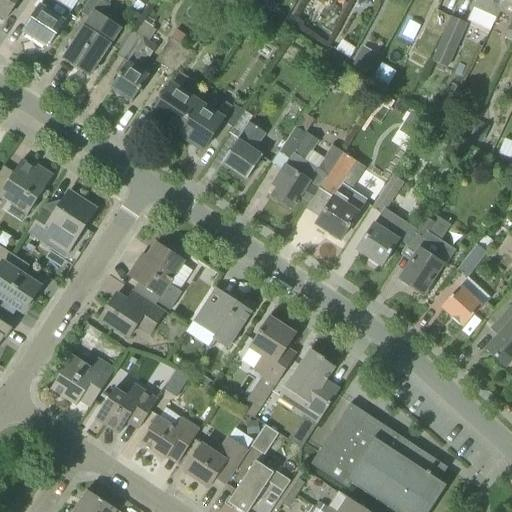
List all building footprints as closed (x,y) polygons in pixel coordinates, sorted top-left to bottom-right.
[(0,0),(0,17),(5,21),(19,0),(0,0)] [(45,0),(41,7),(23,33),(47,48),(71,12),(52,0),(45,0)] [(120,30),(101,18),(109,6),(100,0),(89,0),(81,13),(91,19),(85,29),(84,29),(64,59),(90,76),(110,45),(109,45),(120,30)] [(495,24),(500,13),(500,12),(505,0),(476,0),(473,7),(496,18),(494,23),(495,24)] [(511,0),(505,0),(500,12),(500,13),(511,17),(511,21),(504,38),(511,41),(511,0)] [(468,25),(452,17),(434,57),(431,62),(448,69),(468,25)] [(110,90),(132,104),(149,77),(138,69),(147,56),(150,58),(157,48),(133,33),(117,56),(124,61),(116,74),(119,76),(110,90)] [(155,62),(166,69),(182,46),(171,39),(155,62)] [(192,54),(182,46),(166,69),(177,76),(151,116),(177,134),(197,104),(179,91),(187,79),(179,74),(192,54)] [(223,122),(233,128),(244,112),(234,105),(232,109),(224,103),(216,116),(197,104),(177,134),(204,151),(223,122)] [(244,112),(233,128),(229,134),(238,140),(222,163),(247,180),(262,158),(254,153),(266,135),(257,130),(249,124),(253,117),(244,112)] [(307,186),(309,183),(318,169),(300,158),(305,151),(309,154),(317,141),(307,134),(307,135),(296,128),(281,151),(291,158),(286,167),(268,194),(292,209),(300,197),(310,203),(317,193),(307,186)] [(365,169),(354,162),(343,154),(322,186),(336,195),(316,225),(330,234),(329,236),(337,241),(338,239),(341,241),(367,201),(351,191),(365,169)] [(0,172),(0,208),(2,210),(8,202),(28,215),(53,177),(38,167),(36,170),(22,161),(15,172),(5,166),(0,172)] [(407,246),(415,234),(417,231),(385,210),(397,192),(387,185),(372,209),(381,215),(357,252),(370,260),(368,262),(377,268),(379,266),(381,268),(399,241),(407,246)] [(54,234),(72,246),(96,210),(69,192),(52,218),(42,211),(28,233),(47,245),(54,234)] [(426,241),(413,261),(400,280),(423,295),(426,297),(435,284),(432,282),(443,265),(445,267),(455,252),(440,242),(451,226),(436,216),(432,224),(424,219),(417,231),(415,234),(426,241)] [(467,279),(479,263),(490,248),(480,241),(457,271),(467,279)] [(184,263),(156,244),(140,268),(136,265),(129,277),(161,298),(184,263)] [(0,297),(24,313),(40,288),(23,277),(30,267),(0,247),(0,297)] [(461,287),(441,309),(463,328),(483,306),(461,287)] [(253,308),(238,298),(234,302),(215,289),(194,321),(216,336),(214,339),(228,348),(251,313),(250,313),(253,308)] [(129,339),(136,328),(149,336),(165,312),(133,292),(127,302),(117,295),(100,320),(129,339)] [(511,307),(491,330),(499,337),(487,350),(505,367),(511,360),(511,307)] [(264,357),(255,371),(263,376),(241,410),(253,418),(276,384),(277,385),(296,356),(286,350),(295,335),(270,319),(250,348),(264,357)] [(0,344),(4,338),(6,340),(13,330),(0,321),(0,344)] [(292,407),(318,424),(337,395),(323,386),(335,368),(324,361),(325,360),(311,350),(286,389),(299,397),(292,407)] [(93,404),(116,370),(99,359),(92,369),(72,356),(59,376),(60,376),(51,391),(76,407),(82,398),(93,404)] [(189,378),(177,370),(164,390),(176,398),(189,378)] [(142,424),(158,401),(135,386),(127,397),(115,390),(95,420),(119,435),(131,417),(142,424)] [(351,405),(311,465),(347,489),(351,483),(393,511),(429,511),(447,487),(439,482),(447,469),(351,405)] [(200,431),(183,420),(176,430),(158,418),(141,445),(165,460),(171,451),(182,458),(200,431)] [(251,447),(265,456),(279,435),(265,426),(251,447)] [(248,452),(232,442),(226,439),(216,454),(203,445),(184,473),(208,489),(215,478),(226,486),(248,452)] [(235,508),(240,511),(248,511),(268,483),(283,493),(291,482),(274,471),(273,473),(255,461),(232,497),(231,496),(225,505),(234,511),(235,508)] [(293,488),(299,492),(305,484),(298,480),(293,488)] [(294,501),(299,492),(293,488),(287,496),(294,501)] [(88,492),(75,510),(78,511),(115,511),(117,511),(88,492)] [(294,501),(287,496),(282,504),(289,509),(294,501)] [(368,511),(348,498),(338,511),(336,511),(330,507),(326,511),(368,511)]
